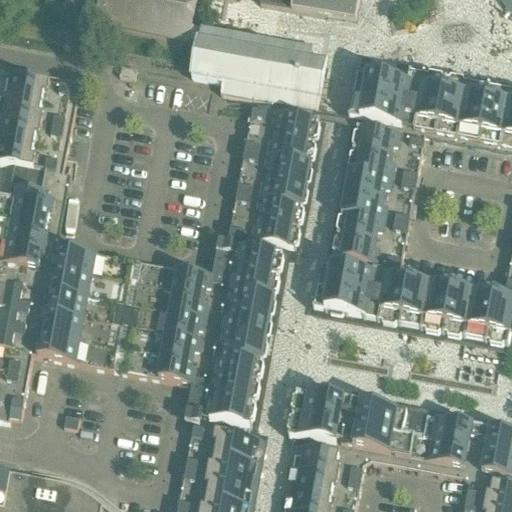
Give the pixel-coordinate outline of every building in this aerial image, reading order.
[(196,0),(102,0),(97,25),(97,26),(198,46),(192,83),(223,89),(221,101),(246,105),(317,118),(327,66),(295,60),(296,55),(297,49),(254,41),(201,31),(201,32),(191,30),(196,0)] [(262,0),(261,10),(328,22),(328,24),(358,30),(363,0),(262,0)] [(137,74),(122,71),(120,82),(135,85),(137,74)] [(511,266),(510,277),(510,280),(505,305),(497,304),(399,286),(404,260),(405,257),(421,168),(422,165),(425,147),(413,145),(414,142),(410,141),(411,136),(427,139),(511,155),(511,96),(510,97),(510,98),(491,94),(491,93),(489,93),(489,94),(469,90),(470,89),(467,89),(467,90),(448,86),(448,85),(446,85),(424,80),(410,78),(408,90),(393,87),(393,86),(390,85),(390,86),(372,83),(373,82),(370,81),(370,82),(369,82),(369,84),(371,85),(368,104),(365,104),(365,106),(362,125),(361,125),(361,127),(360,131),(360,135),(358,135),(358,137),(359,138),(357,147),(360,148),(358,157),(355,157),(354,156),(354,159),(355,159),(353,170),(356,170),(354,178),(351,178),(350,178),(350,180),(351,180),(354,181),(352,190),(349,189),(347,199),(346,199),(346,201),(349,202),(345,220),(342,220),(342,222),(343,223),(341,232),(350,239),(348,249),(338,253),(336,263),(335,262),(334,263),(334,265),(340,266),(338,274),(338,275),(333,275),(332,280),(335,283),(333,291),(330,293),(328,301),(331,304),(329,312),(326,314),(325,318),(326,318),(326,319),(328,320),(328,319),(332,319),(335,317),(342,318),(344,322),(348,322),(347,323),(350,324),(350,323),(365,325),(365,326),(367,327),(391,331),(391,330),(401,332),(401,333),(403,334),(403,332),(405,333),(408,330),(416,331),(415,335),(423,336),(422,337),(425,338),(425,335),(431,336),(431,338),(434,338),(435,337),(441,338),(442,339),(444,340),(444,341),(447,342),(447,340),(453,342),(454,338),(460,339),(459,343),(466,344),(465,345),(468,346),(468,343),(487,346),(487,349),(489,350),(490,347),(508,350),(508,353),(510,353),(511,343),(511,266)] [(0,289),(11,292),(15,293),(15,292),(32,296),(36,297),(36,296),(53,300),(57,301),(57,300),(75,304),(74,304),(78,305),(79,303),(96,307),(96,308),(100,309),(100,307),(106,305),(113,304),(120,303),(128,303),(134,269),(54,254),(68,182),(63,181),(67,159),(61,158),(73,93),(61,91),(5,80),(5,81),(1,99),(1,101),(0,104),(0,151),(3,152),(1,165),(0,164),(0,166),(1,167),(8,168),(7,171),(2,198),(0,197),(0,289)] [(218,252),(212,284),(141,270),(135,304),(136,304),(142,307),(149,310),(154,314),(160,319),(160,320),(163,320),(163,319),(181,323),(181,324),(184,324),(184,323),(198,326),(198,327),(206,328),(206,327),(221,330),(228,332),(230,322),(271,329),(271,327),(275,308),(276,308),(276,306),(275,306),(279,287),(280,287),(280,285),(279,285),(283,266),(284,266),(284,264),(294,263),(295,257),(296,257),(296,255),(295,255),(296,249),(293,248),(294,242),(297,243),(299,236),(300,236),(300,234),(298,234),(302,215),(304,215),(304,213),(303,212),(304,212),(306,201),(305,200),(302,199),(303,194),(306,195),(306,194),(308,194),(308,191),(307,191),(307,190),(304,190),(305,185),(308,185),(308,184),(309,185),(311,174),(310,173),(310,172),(311,173),(312,170),(310,170),(314,151),(315,151),(316,149),(314,148),(317,129),(319,130),(320,128),(314,127),(305,125),(271,119),(253,116),(252,118),(251,124),(229,245),(234,246),(232,254),(219,252),(218,252)] [(3,333),(2,332),(2,335),(3,335),(0,351),(0,427),(10,430),(11,424),(22,426),(34,362),(41,364),(50,365),(114,377),(120,344),(119,344),(113,341),(106,338),(100,334),(95,329),(95,328),(92,328),(93,329),(74,325),(71,324),(71,325),(53,321),(50,320),(50,321),(31,317),(32,317),(29,316),(29,317),(10,314),(10,313),(7,312),(7,313),(6,313),(7,314),(3,333)] [(248,511),(252,493),(253,494),(253,491),(252,491),(256,472),(257,472),(257,470),(256,470),(260,451),(261,449),(248,446),(250,436),(252,436),(252,434),(251,433),(254,415),(256,415),(256,413),(255,412),(256,408),(253,406),(255,399),(257,398),(258,393),(260,394),(260,391),(259,391),(259,386),(257,384),(259,378),(261,377),(262,372),(264,372),(264,370),(259,369),(259,370),(256,370),(254,372),(247,371),(246,368),(243,367),(243,366),(221,362),(223,352),(222,351),(222,353),(217,352),(202,349),(202,348),(194,347),(194,348),(180,345),(180,344),(177,344),(177,345),(158,341),(159,340),(156,340),(156,341),(149,343),(142,344),(135,345),(128,345),(127,345),(121,379),(192,392),(186,424),(203,427),(201,435),(194,434),(179,511),(102,511),(103,511),(100,509),(97,507),(93,504),(90,502),(87,500),(83,498),(80,496),(76,494),(73,493),(69,491),(65,490),(61,489),(57,488),(53,487),(31,483),(13,479),(10,479),(0,477),(0,511),(248,511)] [(357,511),(364,474),(365,470),(367,458),(403,464),(415,466),(472,477),(480,478),(511,484),(511,438),(510,435),(498,433),(496,435),(494,435),(494,434),(492,433),(492,434),(489,434),(488,434),(476,432),(475,431),(473,431),(473,430),(471,429),(470,430),(468,430),(467,430),(455,428),(453,427),(451,427),(452,426),(449,425),(449,427),(447,426),(445,426),(434,424),(432,423),(428,423),(414,420),(408,419),(404,418),(401,421),(390,419),(388,415),(387,415),(387,414),(384,414),(365,411),(366,410),(363,410),(363,411),(344,407),(344,406),(342,406),(342,407),(323,403),(323,402),(321,402),(321,403),(310,410),(304,443),(301,443),(301,445),(299,454),(298,453),(298,456),(299,456),(299,455),(300,455),(302,459),(299,461),(297,475),(294,475),(294,477),(296,477),(295,483),(299,484),(298,491),(294,490),(293,496),(290,496),(290,498),(292,499),(291,505),(295,505),(293,511),(290,511),(289,511),(357,511)] [(66,421),(64,433),(78,436),(80,424),(66,421)] [(511,511),(511,493),(471,485),(469,493),(465,511),(511,511)]
